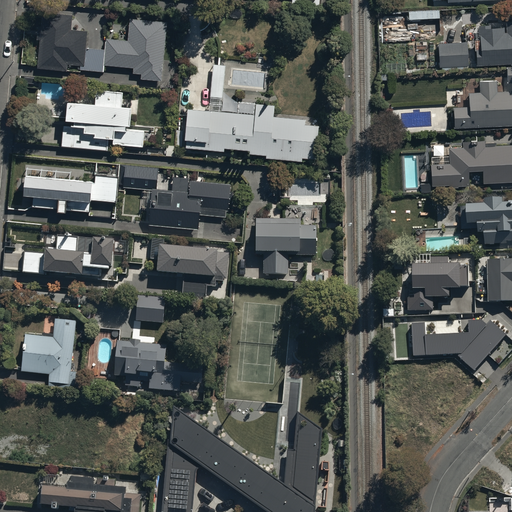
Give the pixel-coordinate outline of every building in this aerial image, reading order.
[(105,62),(106,50),(87,48),(88,31),(72,30),(73,14),(43,12),(42,27),(39,27),(38,40),(41,40),(38,68),(68,71),(68,64),(80,66),(79,70),(104,72),(105,62)] [(107,39),(105,65),(134,68),(134,73),(142,74),(141,79),(162,81),(168,22),(131,19),(129,41),(107,39)] [(476,42),(477,67),(511,65),(511,21),(507,22),(507,33),(504,33),(504,28),(492,28),(492,26),(479,27),(480,42),(476,42)] [(468,43),(439,44),(439,68),(469,67),(468,43)] [(210,111),(189,109),(185,149),(225,152),(225,148),(250,150),(250,155),(268,156),(268,159),(303,162),(304,159),(316,160),(319,126),(305,125),(306,120),(274,117),(275,106),(257,104),(257,103),(235,101),(236,94),(224,92),(226,66),(214,65),(210,111)] [(471,108),(455,109),(456,128),(511,125),(511,91),(497,92),(497,81),(480,82),(481,93),(470,94),(471,108)] [(76,122),(127,126),(131,127),(132,108),(122,107),(123,93),(97,90),(96,105),(68,102),(67,121),(76,122)] [(127,126),(76,122),(75,126),(65,125),(63,147),(109,151),(109,139),(114,139),(114,145),(143,147),(145,131),(127,130),(127,126)] [(463,148),(448,148),(449,164),(432,165),(433,188),(469,186),(468,173),(483,172),(484,184),(511,182),(511,146),(486,147),(486,141),(462,142),(463,148)] [(153,189),(158,190),(160,168),(121,164),(120,177),(119,187),(152,190),(153,189)] [(35,196),(34,207),(90,212),(91,201),(117,203),(119,187),(120,177),(96,175),(95,182),(27,176),(25,195),(35,196)] [(189,179),(174,177),(172,191),(158,190),(153,189),(152,190),(149,225),(199,230),(200,215),(227,218),(228,199),(230,199),(231,185),(189,181),(189,179)] [(511,204),(504,204),(504,200),(487,200),(487,205),(462,206),(463,232),(479,231),(479,235),(485,235),(486,246),(508,245),(508,242),(511,242),(511,204)] [(301,220),(257,220),(257,253),(265,253),(265,275),(288,275),(289,257),(316,257),(316,226),(301,226),(301,220)] [(114,268),(116,242),(58,237),(57,249),(49,248),(49,251),(47,251),(47,254),(45,274),(47,275),(84,278),(85,270),(110,272),(111,268),(114,268)] [(160,247),(164,247),(165,240),(153,239),(151,260),(159,261),(160,247)] [(164,247),(160,247),(159,261),(158,274),(185,276),(183,297),(207,299),(208,287),(216,288),(217,283),(224,283),(224,279),(227,280),(229,254),(219,254),(219,252),(164,247)] [(45,274),(47,254),(26,252),(24,274),(47,276),(47,275),(45,274)] [(450,259),(432,259),(432,267),(415,267),(415,285),(409,285),(410,312),(434,312),(434,299),(452,299),(452,291),(463,291),(463,288),(470,288),(470,267),(450,267),(450,259)] [(511,260),(488,261),(489,294),(486,294),(486,300),(489,300),(489,303),(511,303),(511,260)] [(161,298),(139,296),(137,322),(159,324),(161,298)] [(77,323),(55,320),(54,338),(27,336),(23,373),(51,376),(50,388),(75,390),(77,374),(71,373),(77,323)] [(427,325),(413,325),(415,358),(462,355),(462,360),(476,372),(507,336),(492,323),(488,327),(483,323),(470,323),(470,335),(427,337),(427,325)] [(118,341),(115,375),(127,376),(126,387),(141,388),(141,381),(152,382),(152,381),(164,382),(164,381),(202,384),(204,366),(166,363),(167,345),(155,345),(155,341),(139,340),(138,343),(118,341)] [(396,365),(396,370),(388,370),(388,383),(396,383),(396,405),(415,422),(430,405),(412,388),(412,364),(396,365)] [(168,441),(159,511),(192,511),(197,467),(202,465),(266,511),(314,511),(322,429),(298,412),(294,450),(288,449),(284,485),(175,405),(172,442),(168,441)] [(43,428),(34,427),(33,443),(42,443),(41,459),(98,462),(100,436),(107,436),(112,431),(113,422),(107,415),(44,411),(43,428)] [(15,438),(0,436),(0,459),(13,460),(15,438)] [(69,491),(44,489),(43,507),(54,508),(54,511),(60,511),(61,509),(77,510),(76,511),(141,511),(143,496),(127,495),(127,491),(94,488),(94,481),(73,479),(73,486),(70,486),(69,491)]
